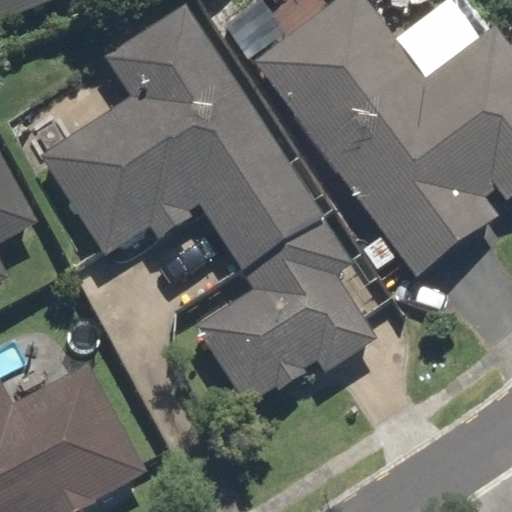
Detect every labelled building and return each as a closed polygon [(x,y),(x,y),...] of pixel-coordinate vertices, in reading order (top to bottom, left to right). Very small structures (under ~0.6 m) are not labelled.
[(0,0),(0,28),(70,0),(0,0)] [(368,0),(345,0),(256,66),(425,291),(511,225),(511,47),(476,0),(457,0),(401,42),(368,0)] [(364,272),(190,9),(110,62),(137,102),(46,161),(114,265),(200,209),(258,296),(203,332),(262,421),(378,345),(340,287),(364,272)] [(0,293),(16,286),(0,254),(0,253),(50,228),(5,140),(0,142),(0,293)] [(0,367),(0,511),(90,511),(157,476),(99,368),(22,409),(0,367)]
